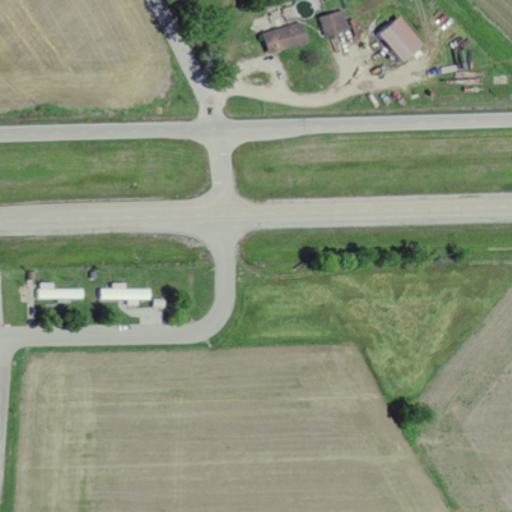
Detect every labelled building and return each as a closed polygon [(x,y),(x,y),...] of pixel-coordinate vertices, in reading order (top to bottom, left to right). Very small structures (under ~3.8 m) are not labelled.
[(324,35),(348,30),(344,10),(320,15),(324,35)] [(419,43),(396,16),(375,33),(397,61),(419,43)] [(260,34),(266,55),(307,43),(301,22),(260,34)] [(82,299),(82,289),(52,290),(52,283),(37,283),(37,299),(82,299)] [(97,300),(126,300),(126,305),(137,305),(137,300),(147,301),(148,290),(124,289),(124,284),(110,283),(110,289),(98,289),(97,300)]
